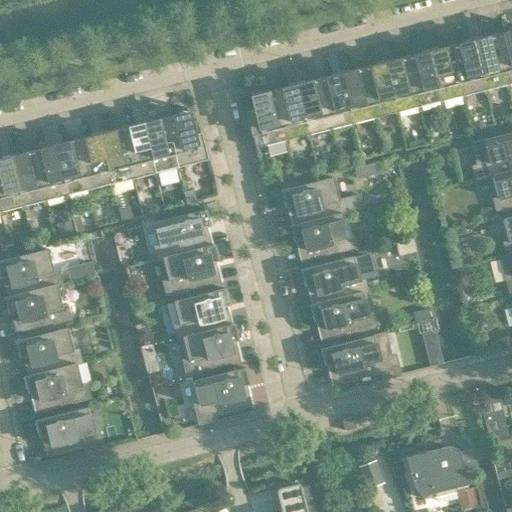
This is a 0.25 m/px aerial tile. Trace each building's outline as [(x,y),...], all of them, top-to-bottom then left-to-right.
[(511,30),(494,35),(507,85),(509,84),(511,83),(511,30)] [(494,35),(472,40),(485,90),(487,90),(504,86),(506,90),(510,89),(509,84),(507,85),(494,35)] [(472,40),(450,46),(462,96),(465,96),(482,91),(483,96),(488,94),(487,90),(485,90),(472,40)] [(450,46),(428,51),(440,102),(442,101),(460,97),(461,101),(466,100),(465,96),(462,96),(450,46)] [(428,51),(406,57),(418,107),(420,107),(438,102),(439,107),(443,106),(442,101),(440,102),(428,51)] [(406,57),(383,62),(396,113),(398,112),(416,108),(417,112),(421,111),(420,107),(418,107),(406,57)] [(383,62),(361,68),(374,118),(376,118),(394,113),(395,118),(399,117),(398,112),(396,113),(383,62)] [(361,68),(339,73),(352,124),(354,123),(372,119),(373,123),(377,122),(376,118),(374,118),(361,68)] [(339,73),(317,79),(330,129),(332,129),(350,124),(351,129),(355,128),(354,123),(352,124),(339,73)] [(317,79),(295,84),(308,135),(310,134),(328,130),(329,134),(333,133),(332,129),(330,129),(317,79)] [(295,84),(273,90),(285,140),(288,140),(305,135),(307,140),(311,139),(310,134),(308,135),(295,84)] [(256,119),(248,121),(255,148),(283,141),(284,145),(289,144),(288,140),(285,140),(273,90),(250,96),(256,119)] [(187,112),(164,117),(177,168),(179,167),(207,160),(200,133),(193,135),(187,112)] [(164,117),(142,123),(155,173),(157,173),(175,168),(176,173),(180,172),(179,167),(177,168),(164,117)] [(142,123),(120,128),(132,179),(134,178),(152,174),(154,178),(158,177),(157,173),(155,173),(142,123)] [(120,128),(98,134),(110,184),(112,184),(130,179),(131,184),(136,183),(134,178),(132,179),(120,128)] [(475,180),(492,176),(491,175),(511,169),(511,132),(471,143),(477,166),(472,167),(475,180)] [(98,134),(75,139),(88,190),(90,189),(108,185),(109,189),(113,188),(112,184),(110,184),(98,134)] [(75,139),(53,145),(66,195),(68,195),(86,190),(87,195),(91,194),(90,189),(88,190),(75,139)] [(53,145),(31,151),(44,201),(46,200),(64,196),(65,200),(69,199),(68,195),(66,195),(53,145)] [(31,151),(9,156),(22,206),(24,206),(42,201),(43,206),(47,205),(46,200),(44,201),(31,151)] [(9,156),(0,158),(0,211),(2,211),(20,207),(21,212),(25,210),(24,206),(22,206),(9,156)] [(378,162),(356,164),(358,174),(379,172),(378,162)] [(511,169),(491,175),(492,176),(497,198),(493,199),(496,212),(511,208),(511,169)] [(284,208),(290,206),(293,205),(295,211),(291,212),(294,225),(341,213),(342,214),(346,212),(343,199),(338,201),(333,178),(280,191),(284,208)] [(194,190),(183,192),(186,203),(196,200),(194,190)] [(157,260),(162,259),(161,258),(209,246),(205,233),(202,234),(200,229),(209,226),(205,209),(153,223),(158,245),(154,247),(157,260)] [(341,213),(294,225),(289,226),(293,243),(302,241),(304,246),(300,247),(303,259),(302,260),(303,261),(355,248),(352,234),(347,236),(342,214),(341,213)] [(504,243),(506,255),(511,253),(511,216),(502,219),(508,242),(504,243)] [(72,219),(57,223),(60,235),(75,231),(72,219)] [(161,258),(162,259),(167,281),(163,282),(166,295),(218,282),(218,281),(217,281),(214,268),(210,269),(209,264),(218,261),(214,245),(209,246),(161,258)] [(0,278),(4,278),(8,277),(9,282),(5,283),(9,296),(56,284),(56,285),(61,284),(59,277),(57,271),(53,272),(47,249),(0,260),(0,278)] [(511,253),(506,255),(499,257),(506,281),(511,278),(511,253)] [(300,270),(304,287),(313,285),(315,290),(311,291),(314,304),(361,292),(361,293),(366,292),(363,279),(371,277),(370,273),(374,272),(371,257),(366,258),(365,255),(353,258),(352,257),(300,270)] [(69,278),(95,275),(94,261),(68,264),(69,278)] [(56,284),(9,296),(3,298),(7,314),(17,312),(18,318),(14,319),(17,331),(17,332),(69,319),(66,306),(61,307),(56,285),(56,284)] [(177,339),(182,338),(181,337),(229,325),(225,312),(222,313),(220,308),(229,306),(225,289),(173,302),(178,325),(174,326),(177,339)] [(361,292),(314,304),(309,305),(313,322),(322,320),(323,325),(320,326),(323,339),(322,339),(322,340),(375,327),(372,314),(367,315),(361,293),(361,292)] [(412,312),(414,322),(429,318),(427,309),(412,312)] [(181,337),(182,338),(187,360),(183,361),(186,374),(238,361),(238,360),(237,360),(234,348),(230,349),(229,343),(238,341),(234,324),(229,325),(181,337)] [(18,358),(24,357),(28,356),(29,362),(25,363),(28,375),(76,363),(76,364),(81,363),(77,350),(73,351),(67,328),(14,342),(18,358)] [(441,361),(438,329),(426,330),(428,362),(441,361)] [(320,349),(324,366),(333,364),(335,370),(331,370),(334,383),(333,383),(333,384),(398,368),(394,355),(390,356),(384,333),(320,349)] [(76,363),(28,375),(23,377),(27,394),(36,391),(38,397),(34,398),(37,410),(36,410),(37,412),(89,398),(86,385),(81,386),(76,364),(76,363)] [(193,405),(197,418),(249,405),(249,404),(248,404),(245,392),(242,393),(240,387),(249,385),(245,368),(192,381),(198,404),(193,405)] [(38,438),(44,437),(48,436),(49,441),(45,442),(48,455),(48,456),(101,443),(97,429),(92,430),(87,408),(34,421),(38,438)] [(507,432),(502,412),(482,417),(487,437),(507,432)] [(355,428),(353,418),(342,420),(344,431),(355,428)] [(468,489),(458,453),(457,451),(456,450),(455,449),(453,448),(451,447),(450,447),(448,447),(446,447),(444,447),(404,457),(409,479),(410,482),(411,484),(412,486),(414,489),(415,491),(417,493),(418,495),(420,497),(422,499),(430,494),(434,493),(435,497),(454,492),(454,493),(457,492),(461,511),(476,511),(477,511),(472,488),(468,489)] [(358,467),(367,490),(384,483),(375,460),(358,467)] [(404,474),(401,461),(390,464),(393,477),(404,474)] [(506,470),(495,473),(497,480),(508,477),(506,470)] [(299,484),(279,489),(278,489),(277,490),(277,491),(276,492),(276,493),(280,511),(305,511),(300,487),(299,487),(299,484)]
